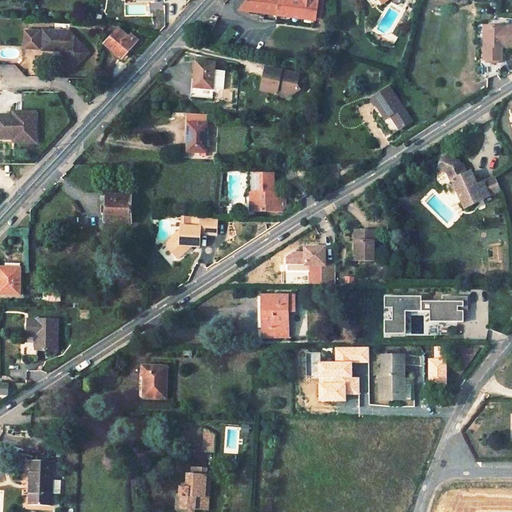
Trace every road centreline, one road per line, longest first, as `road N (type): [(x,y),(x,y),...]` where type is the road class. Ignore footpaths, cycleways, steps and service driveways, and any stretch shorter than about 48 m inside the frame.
road 1 (residential): [(0,413),(511,85)]
road 2 (secondary): [(0,221),(209,0)]
road 3 (residential): [(511,339),(463,404),(435,469)]
